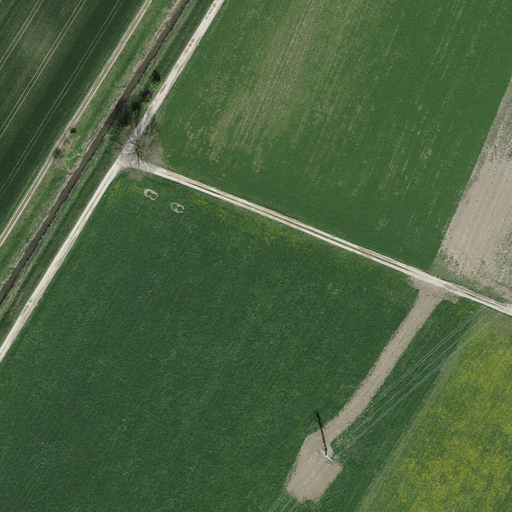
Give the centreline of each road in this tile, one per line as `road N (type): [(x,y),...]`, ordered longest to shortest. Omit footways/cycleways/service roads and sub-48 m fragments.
road 1 (track): [(122,155),(511,311)]
road 2 (track): [(0,239),(148,0)]
road 3 (track): [(122,155),(0,354)]
road 4 (track): [(217,0),(122,155)]
